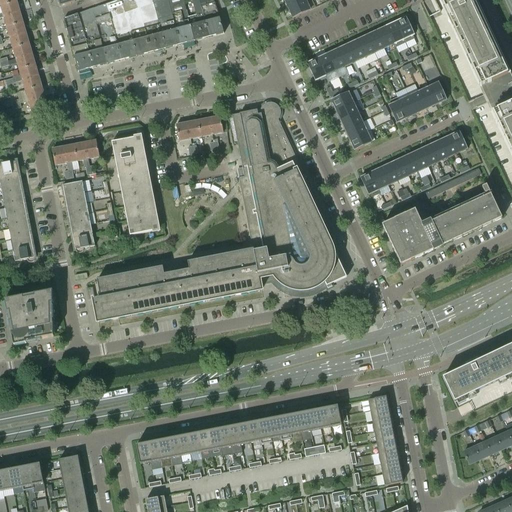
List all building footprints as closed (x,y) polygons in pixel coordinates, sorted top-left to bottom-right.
[(122,61),(136,57),(124,13),(119,0),(118,0),(105,5),(111,22),(114,32),(122,61)] [(136,57),(150,53),(139,8),(135,0),(119,0),(124,13),(136,57)] [(150,53),(165,50),(153,3),(151,0),(135,0),(139,8),(150,53)] [(165,50),(179,46),(167,0),(151,0),(153,3),(165,50)] [(167,0),(179,46),(194,42),(182,0),(167,0)] [(182,0),(194,42),(209,38),(198,0),(182,0)] [(218,14),(213,0),(198,0),(209,38),(223,34),(219,18),(218,14)] [(283,0),(288,9),(305,0),(283,0)] [(310,10),(305,0),(288,9),(292,19),(310,10)] [(475,4),(473,0),(445,0),(485,84),(510,73),(478,3),(475,4)] [(0,18),(3,17),(20,12),(17,2),(0,7),(2,13),(0,13),(0,18)] [(107,65),(122,61),(114,32),(111,22),(105,5),(91,9),(97,26),(107,65)] [(93,68),(107,65),(97,26),(91,9),(77,14),(85,40),(93,68)] [(23,23),(20,12),(3,17),(7,28),(23,23)] [(78,72),(93,68),(85,40),(77,14),(64,19),(69,39),(78,72)] [(396,22),(406,43),(414,40),(412,36),(414,35),(406,18),(396,22)] [(396,48),(406,43),(396,22),(386,27),(394,45),(396,48)] [(23,23),(7,28),(10,38),(26,34),(23,23)] [(384,49),(394,45),(386,27),(376,32),(384,49)] [(374,54),(384,49),(376,32),(366,36),(374,54)] [(29,44),(26,34),(10,38),(13,49),(29,44)] [(365,58),(374,54),(366,36),(356,41),(365,58)] [(355,63),(365,58),(356,41),(346,45),(355,63)] [(32,55),(29,44),(13,49),(16,59),(32,55)] [(345,68),(355,63),(346,45),(337,50),(345,68)] [(335,72),(345,68),(337,50),(327,55),(335,72)] [(16,59),(19,70),(35,65),(32,55),(16,59)] [(325,77),(335,72),(327,55),(317,59),(325,77)] [(315,82),(325,77),(317,59),(307,64),(315,82)] [(14,83),(22,81),(38,76),(35,65),(19,70),(21,76),(19,76),(19,75),(12,77),(13,79),(5,81),(0,82),(0,87),(6,85),(14,83)] [(38,76),(22,81),(25,91),(41,86),(38,76)] [(428,88),(436,105),(446,101),(438,83),(428,88)] [(44,97),(41,86),(25,91),(28,102),(44,97)] [(428,88),(418,92),(426,110),(436,105),(428,88)] [(426,110),(418,92),(408,97),(416,115),(426,110)] [(353,103),(348,93),(331,101),(335,111),(353,103)] [(44,97),(28,102),(31,113),(48,108),(44,97)] [(400,97),(397,99),(406,119),(416,115),(408,97),(401,100),(400,97)] [(388,106),(396,124),(406,119),(397,99),(389,102),(390,105),(388,106)] [(511,141),(511,101),(497,109),(511,141)] [(98,322),(118,318),(204,302),(261,290),(260,284),(272,282),(274,285),(277,288),(285,292),(292,295),(301,296),(309,295),(317,292),(324,288),(326,286),(327,289),(332,287),(331,285),(346,278),(339,261),(339,259),(338,251),(335,243),(335,242),(329,230),(278,120),(280,117),(280,113),(280,110),(278,107),(275,104),(272,103),(268,103),(265,104),(262,107),(260,110),(249,112),(232,115),(244,177),(238,178),(252,250),(187,262),(189,270),(164,275),(163,267),(97,280),(100,298),(94,302),(98,322)] [(353,103),(335,111),(340,121),(358,113),(353,103)] [(358,113),(340,121),(345,131),(362,123),(358,113)] [(220,117),(209,119),(212,135),(223,133),(220,117)] [(209,119),(198,121),(201,138),(212,135),(209,119)] [(198,121),(187,123),(190,140),(201,138),(198,121)] [(190,140),(187,123),(176,125),(179,142),(190,140)] [(362,123),(345,131),(349,141),(367,133),(362,123)] [(449,137),(457,154),(467,150),(459,132),(449,137)] [(367,133),(349,141),(354,151),(372,143),(367,133)] [(158,231),(143,152),(140,137),(112,142),(130,236),(158,231)] [(448,159),(457,154),(449,137),(439,141),(448,159)] [(96,141),(85,143),(88,160),(99,157),(96,141)] [(429,146),(438,163),(448,159),(439,141),(429,146)] [(90,167),(88,160),(85,143),(74,145),(77,162),(83,161),(85,168),(87,176),(91,175),(90,167)] [(74,145),(63,147),(66,164),(68,171),(69,179),(74,179),(72,171),(73,170),(72,163),(77,162),(74,145)] [(428,168),(438,163),(429,146),(420,150),(428,168)] [(55,166),(66,164),(63,147),(52,149),(55,166)] [(418,173),(428,168),(420,150),(410,155),(418,173)] [(408,177),(418,173),(410,155),(400,160),(408,177)] [(0,176),(18,173),(16,162),(4,164),(4,163),(4,162),(3,162),(2,161),(1,161),(0,160),(0,176)] [(398,182),(408,177),(400,160),(390,164),(398,182)] [(388,186),(398,182),(390,164),(380,169),(388,186)] [(378,191),(379,191),(388,186),(380,169),(370,173),(378,191)] [(481,175),(478,169),(418,197),(421,203),(481,175)] [(20,183),(18,173),(0,176),(0,185),(0,187),(20,183)] [(380,194),(379,191),(378,191),(370,173),(360,178),(368,196),(371,194),(373,198),(380,194)] [(426,176),(421,179),(424,186),(429,184),(430,184),(426,176)] [(63,186),(65,197),(85,193),(82,182),(63,186)] [(20,183),(0,187),(2,198),(22,194),(20,183)] [(65,197),(67,207),(87,203),(85,193),(65,197)] [(24,205),(22,194),(2,198),(4,208),(24,205)] [(502,219),(501,219),(490,195),(423,227),(415,210),(382,226),(401,266),(502,219)] [(67,207),(69,218),(89,214),(87,203),(67,207)] [(24,205),(4,208),(7,219),(26,215),(24,205)] [(69,218),(71,228),(91,225),(89,214),(69,218)] [(28,226),(26,215),(7,219),(9,230),(28,226)] [(91,225),(71,228),(73,239),(93,235),(91,225)] [(11,240),(30,236),(28,226),(9,230),(11,240)] [(95,246),(93,235),(73,239),(75,250),(75,251),(76,251),(76,252),(77,253),(78,253),(79,254),(80,254),(80,253),(81,253),(82,253),(82,252),(83,252),(83,251),(84,250),(84,249),(89,248),(89,247),(95,246)] [(32,247),(30,236),(11,240),(13,251),(32,247)] [(35,258),(32,247),(13,251),(15,262),(21,261),(27,260),(27,261),(28,262),(29,263),(30,263),(31,263),(32,263),(33,263),(33,262),(34,261),(35,260),(35,259),(35,258)] [(35,340),(53,337),(53,291),(24,297),(23,291),(4,295),(14,346),(26,344),(25,339),(35,338),(35,340)] [(511,363),(510,359),(505,348),(478,361),(477,357),(476,358),(476,359),(466,364),(466,363),(465,363),(466,367),(442,378),(454,403),(455,403),(465,398),(511,375),(511,363)] [(368,400),(370,412),(389,408),(387,397),(368,400)] [(331,428),(341,426),(337,406),(327,408),(331,428)] [(327,408),(317,410),(321,430),(331,428),(327,408)] [(370,412),(372,422),(391,418),(389,408),(370,412)] [(311,432),(321,430),(317,410),(307,412),(311,432)] [(307,412),(297,414),(302,441),(311,439),(310,432),(311,432),(307,412)] [(292,443),(302,441),(297,414),(287,416),(291,439),(292,443)] [(277,418),(281,441),(291,439),(287,416),(277,418)] [(277,418),(267,420),(271,443),(281,441),(277,418)] [(374,433),(393,429),(391,418),(372,422),(374,433)] [(261,445),(271,443),(267,420),(257,422),(260,441),(261,445)] [(260,441),(257,422),(247,424),(250,443),(260,441)] [(237,426),(240,445),(250,443),(247,424),(237,426)] [(242,453),(240,445),(237,426),(227,428),(232,455),(242,453)] [(472,435),(477,433),(481,431),(479,427),(470,431),(472,435)] [(227,428),(217,430),(221,449),(222,457),(232,455),(227,428)] [(376,443),(395,440),(393,429),(374,433),(376,443)] [(210,451),(221,449),(217,430),(207,432),(210,451)] [(200,453),(210,451),(207,432),(197,434),(200,453)] [(502,450),(511,445),(511,443),(507,432),(496,437),(502,450)] [(197,434),(187,436),(190,455),(200,453),(197,434)] [(180,457),(190,455),(187,436),(177,438),(180,457)] [(485,442),(491,455),(502,450),(496,437),(485,442)] [(177,438),(167,439),(170,459),(180,457),(177,438)] [(157,441),(160,461),(170,459),(167,439),(157,441)] [(376,443),(378,454),(397,450),(395,440),(376,443)] [(147,443),(150,463),(160,461),(157,441),(147,443)] [(480,460),(491,455),(485,442),(474,447),(480,460)] [(140,465),(150,463),(147,443),(136,445),(140,465)] [(480,460),(474,447),(463,452),(466,458),(465,458),(466,460),(469,465),(480,460)] [(399,461),(397,450),(378,454),(380,465),(399,461)] [(59,461),(60,470),(80,466),(78,457),(59,461)] [(380,465),(382,475),(401,471),(399,461),(380,465)] [(40,464),(29,466),(33,486),(34,485),(34,489),(35,493),(45,491),(44,483),(40,464)] [(23,487),(23,488),(23,491),(34,489),(34,485),(33,486),(29,466),(19,468),(23,487)] [(80,466),(60,470),(62,480),(81,476),(80,466)] [(23,487),(19,468),(9,470),(13,489),(23,488),(23,487)] [(0,471),(0,476),(3,491),(13,489),(9,470),(0,471)] [(401,471),(382,475),(384,486),(404,483),(401,471)] [(62,480),(64,489),(83,485),(81,476),(62,480)] [(85,495),(83,485),(64,489),(66,499),(85,495)] [(85,495),(66,499),(68,508),(87,504),(85,495)] [(145,500),(148,511),(149,511),(166,508),(164,497),(145,500)] [(511,511),(511,498),(502,503),(506,511),(511,511)] [(506,511),(502,503),(490,508),(492,511),(506,511)]
